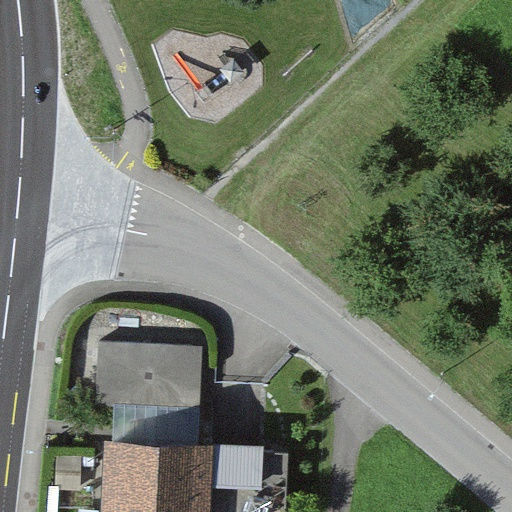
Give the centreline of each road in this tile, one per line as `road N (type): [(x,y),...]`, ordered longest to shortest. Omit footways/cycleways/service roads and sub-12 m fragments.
road 1 (tertiary): [(511,491),(273,292),(158,239),(19,214)]
road 2 (secondary): [(19,214),(18,0)]
road 3 (secondary): [(0,380),(19,214)]
